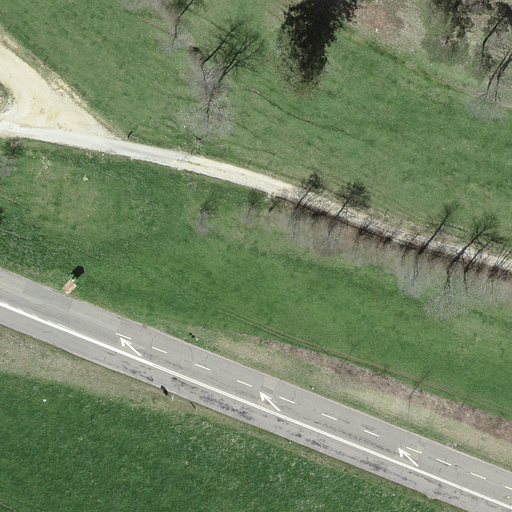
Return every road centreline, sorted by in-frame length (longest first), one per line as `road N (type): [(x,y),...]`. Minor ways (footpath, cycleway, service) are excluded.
road 1 (primary): [(0,295),(511,498)]
road 2 (track): [(511,265),(274,185),(0,126)]
